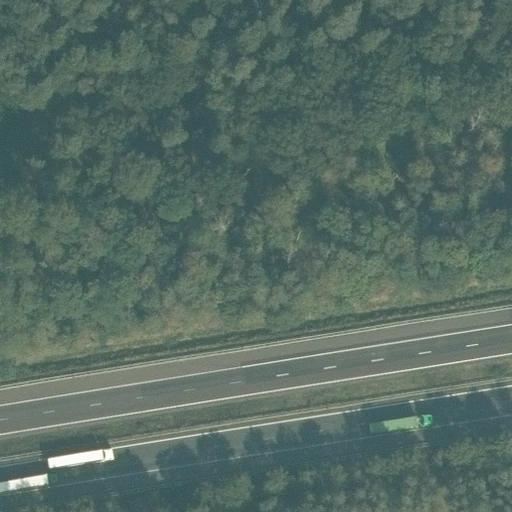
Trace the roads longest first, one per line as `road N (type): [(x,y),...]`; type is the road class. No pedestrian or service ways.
road 1 (motorway): [(511,338),(0,421)]
road 2 (motorway): [(0,481),(511,400)]
road 3 (track): [(511,475),(268,511)]
